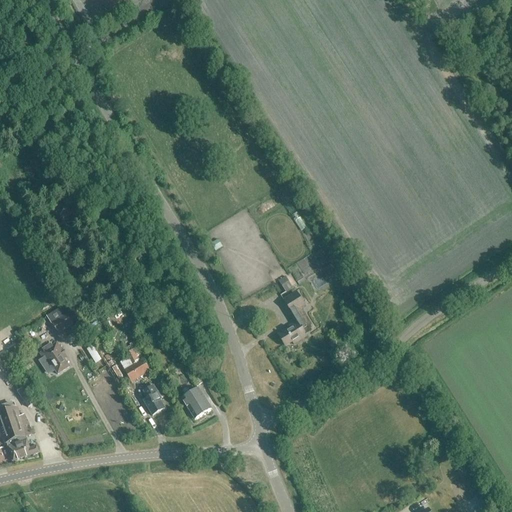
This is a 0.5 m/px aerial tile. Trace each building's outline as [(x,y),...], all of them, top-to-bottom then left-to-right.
[(337,266),(336,267),(340,272),(341,272),(348,267),(344,262),(337,266)] [(334,263),(322,268),(326,279),(338,274),(334,263)] [(289,330),(278,336),(285,348),(292,343),(294,345),(306,338),(305,336),(302,331),(312,325),(303,311),(307,309),(296,292),(283,300),(288,309),(297,323),(288,328),(289,330)] [(58,334),(73,324),(67,315),(70,313),(65,305),(47,317),(52,325),(58,334)] [(43,359),(39,362),(45,371),(52,367),(58,375),(69,368),(64,360),(67,358),(65,355),(57,343),(52,346),(50,345),(45,348),(46,350),(40,354),(43,359)] [(330,347),(325,350),(333,361),(337,359),(330,347)] [(126,354),(132,365),(142,360),(135,349),(126,354)] [(131,383),(150,372),(142,360),(124,371),(131,383)] [(203,383),(194,370),(188,374),(197,387),(203,383)] [(161,400),(153,387),(144,392),(148,399),(144,402),(152,416),(164,409),(159,401),(161,400)] [(193,421),(211,410),(198,390),(181,400),(193,421)] [(28,408),(33,405),(28,397),(23,401),(28,408)] [(0,414),(0,427),(6,444),(9,453),(13,463),(15,462),(33,456),(39,454),(36,447),(32,449),(29,450),(27,442),(26,440),(25,437),(32,435),(28,425),(24,415),(20,417),(19,412),(17,409),(17,408),(14,409),(6,412),(0,414)] [(481,500),(473,504),(477,511),(487,511),(481,500)]
